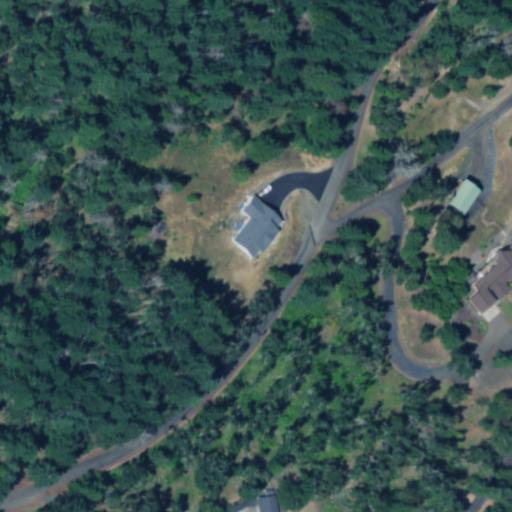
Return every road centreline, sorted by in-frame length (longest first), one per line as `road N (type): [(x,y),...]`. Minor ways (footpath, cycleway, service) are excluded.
road 1 (residential): [(336,154),(299,258),(261,322),(212,378),(139,442),(0,502)]
road 2 (residential): [(458,263),(511,219),(511,97),(380,197),(309,236)]
road 3 (residential): [(432,0),(374,70),(336,154)]
